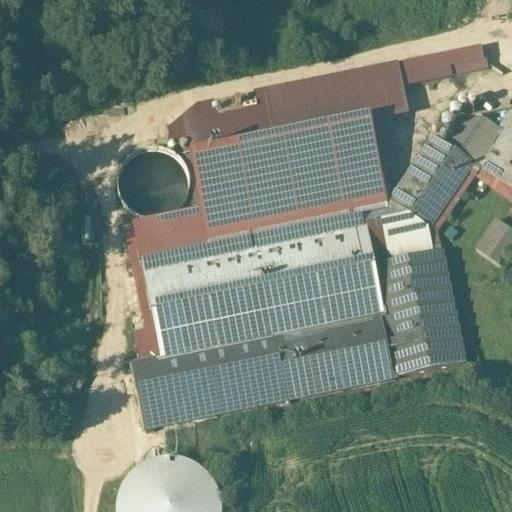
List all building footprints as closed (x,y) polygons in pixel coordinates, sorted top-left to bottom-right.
[(480,51),(436,59),(438,72),(482,63),(480,51)] [(398,69),(207,105),(215,150),(406,114),(398,69)] [(472,165),(511,193),(511,109),(497,133),(467,113),(445,146),(472,165)] [(190,165),(208,253),(363,221),(387,217),(369,129),(190,165)] [(426,230),(472,165),(445,146),(433,140),(389,205),(408,218),(426,230)] [(161,152),(146,151),(132,157),(122,168),(117,183),(118,198),(125,211),(138,220),(152,223),(167,220),(179,212),(187,199),(189,184),(184,169),(174,158),(161,152)] [(426,230),(435,234),(473,179),(511,204),(511,193),(472,165),(426,230)] [(382,319),(161,366),(160,364),(141,368),(131,370),(145,433),(463,368),(435,234),(426,230),(408,218),(364,228),(382,319)] [(382,319),(364,228),(363,221),(208,253),(140,267),(153,331),(160,364),(161,366),(382,319)] [(511,250),(511,234),(494,223),(474,252),(500,269),(511,250)] [(141,368),(160,364),(153,331),(134,335),(141,368)] [(113,511),(208,511),(197,458),(107,476),(113,511)]
